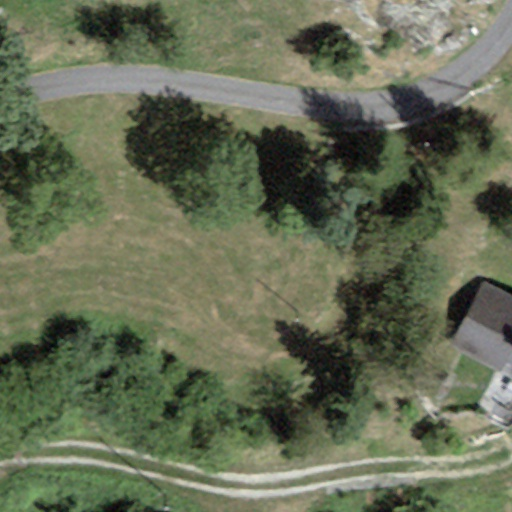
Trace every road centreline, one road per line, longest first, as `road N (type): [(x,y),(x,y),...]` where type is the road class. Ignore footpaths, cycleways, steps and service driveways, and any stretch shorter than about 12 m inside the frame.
road 1 (unclassified): [(0,99),(58,83),(113,80),(332,107),(382,105),(420,97),(466,72),(511,14)]
road 2 (track): [(511,451),(431,469),(242,487),(100,459),(33,452),(0,458)]
